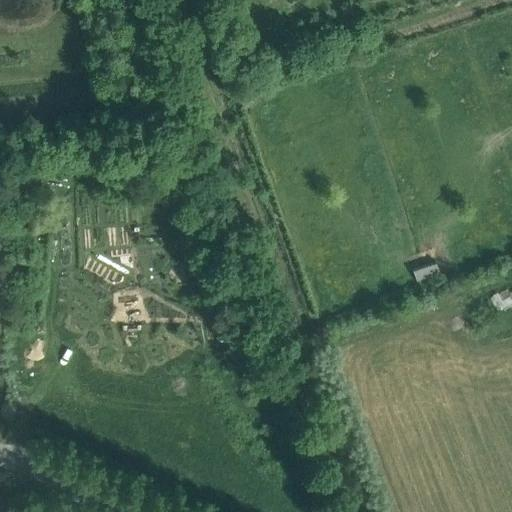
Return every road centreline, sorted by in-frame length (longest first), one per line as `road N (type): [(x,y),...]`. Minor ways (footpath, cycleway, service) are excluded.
road 1 (track): [(345,511),(171,0)]
road 2 (unclassified): [(155,511),(0,442)]
